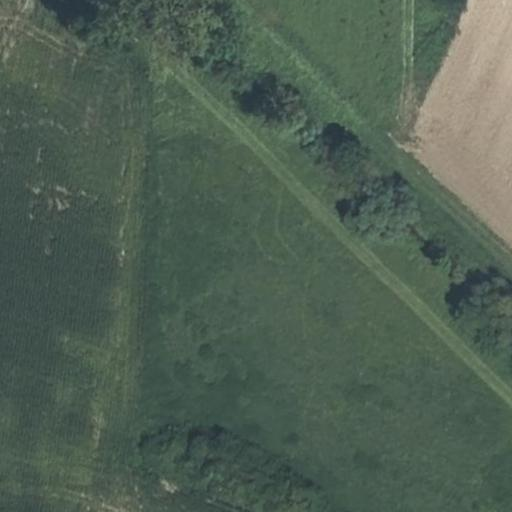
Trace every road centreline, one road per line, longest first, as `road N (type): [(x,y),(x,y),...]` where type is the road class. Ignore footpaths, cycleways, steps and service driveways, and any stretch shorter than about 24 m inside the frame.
road 1 (track): [(511,422),(67,0)]
road 2 (track): [(511,268),(405,174),(412,0)]
